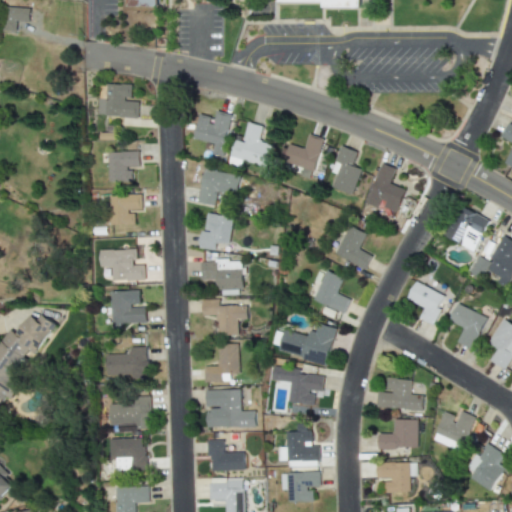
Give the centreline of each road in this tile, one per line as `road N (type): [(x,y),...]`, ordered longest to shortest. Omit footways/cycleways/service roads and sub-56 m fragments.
road 1 (residential): [(346,511),(346,392),(359,348),(511,43)]
road 2 (residential): [(511,202),(327,114),(98,56),(90,0)]
road 3 (residential): [(166,68),(179,511)]
road 4 (residential): [(370,321),(511,409)]
